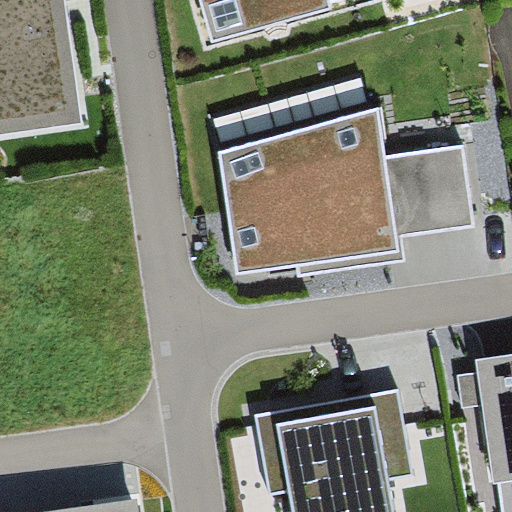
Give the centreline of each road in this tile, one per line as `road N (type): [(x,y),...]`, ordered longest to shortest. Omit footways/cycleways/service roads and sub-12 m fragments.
road 1 (residential): [(175,333),(511,295)]
road 2 (residential): [(175,333),(125,0)]
road 3 (residential): [(189,426),(0,459)]
